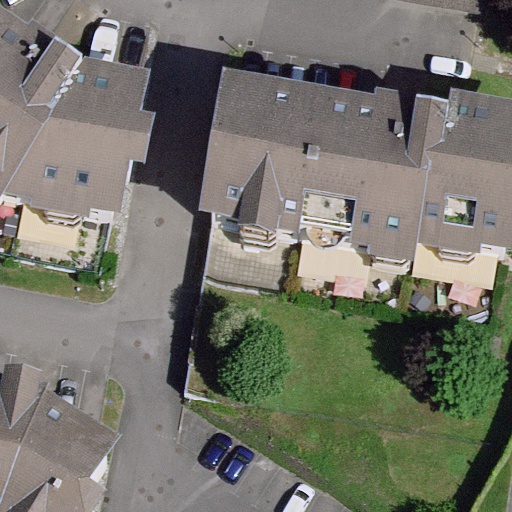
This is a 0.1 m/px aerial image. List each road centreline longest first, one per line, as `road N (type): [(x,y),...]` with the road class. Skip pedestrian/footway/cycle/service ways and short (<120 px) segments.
road 1 (residential): [(147,345),(197,46)]
road 2 (residential): [(0,316),(147,345)]
